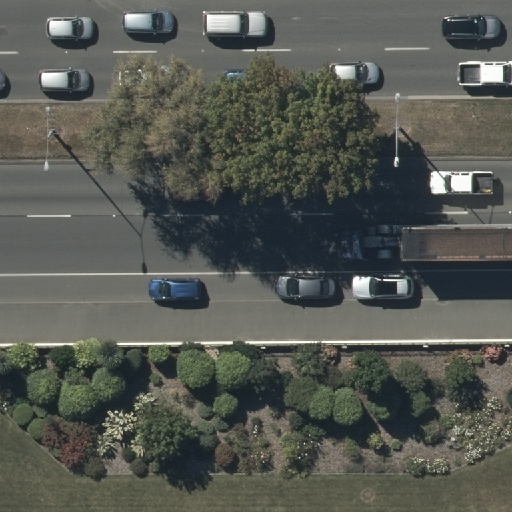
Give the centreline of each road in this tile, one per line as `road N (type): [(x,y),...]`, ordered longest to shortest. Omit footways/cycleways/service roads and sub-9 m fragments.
road 1 (trunk): [(511,213),(0,217)]
road 2 (trunk): [(24,56),(511,52)]
